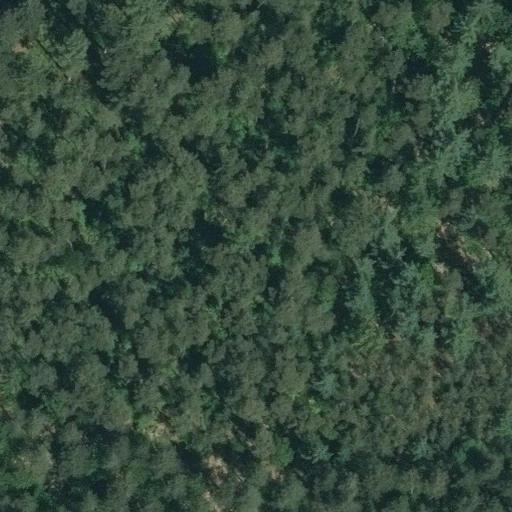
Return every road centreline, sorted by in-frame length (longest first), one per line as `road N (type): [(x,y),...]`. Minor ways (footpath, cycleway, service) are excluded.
road 1 (track): [(0,403),(165,464),(276,482)]
road 2 (track): [(276,482),(371,486),(511,470)]
